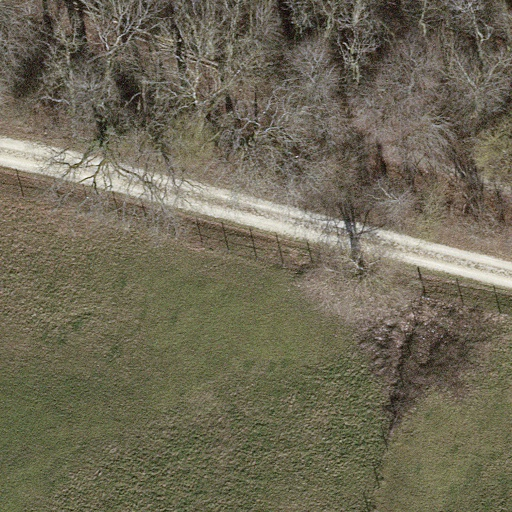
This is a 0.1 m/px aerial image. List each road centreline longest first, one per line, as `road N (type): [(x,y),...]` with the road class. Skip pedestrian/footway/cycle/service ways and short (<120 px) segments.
road 1 (track): [(511,279),(0,167)]
road 2 (track): [(511,198),(118,58),(34,0)]
